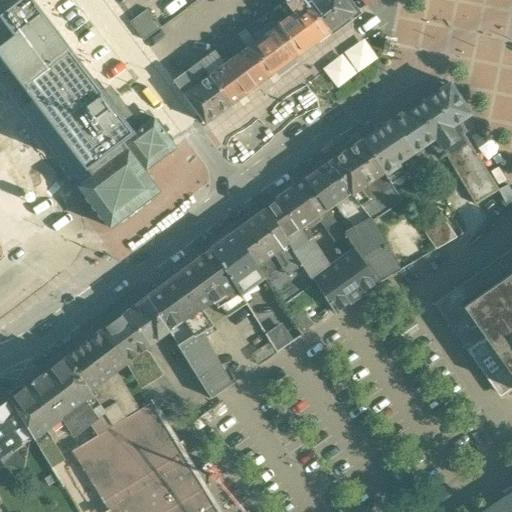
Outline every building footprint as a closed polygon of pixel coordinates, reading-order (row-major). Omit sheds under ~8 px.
[(0,44),(0,57),(85,170),(87,168),(133,133),(32,0),(18,0),(0,13),(0,19),(12,35),(0,44)] [(285,0),(284,1),(293,13),(307,3),(304,0),(285,0)] [(304,0),(307,3),(329,32),(355,13),(345,0),(304,0)] [(293,13),(276,26),(297,55),(329,32),(307,3),(293,13)] [(161,28),(147,9),(130,22),(143,40),(161,28)] [(276,26),(246,48),(267,77),(297,55),(276,26)] [(236,35),(214,51),(224,65),(246,48),(236,35)] [(340,87),(382,58),(368,38),(326,67),(340,87)] [(224,65),(209,76),(231,104),(267,77),(246,48),(224,65)] [(224,65),(214,51),(199,62),(209,76),(224,65)] [(199,62),(173,81),(205,124),(231,104),(209,76),(199,62)] [(421,102),(450,144),(458,138),(451,127),(460,121),(470,114),(449,83),(421,102)] [(450,144),(421,102),(403,115),(401,113),(391,120),(413,153),(434,138),(442,149),(450,144)] [(133,133),(87,168),(93,176),(78,187),(109,229),(159,191),(144,171),(176,147),(154,117),(133,133)] [(391,120),(361,140),(383,173),(391,184),(406,174),(399,163),(413,153),(391,120)] [(498,190),(464,134),(467,132),(460,121),(451,127),(458,138),(450,144),(442,149),(475,204),(498,190)] [(361,140),(328,162),(350,193),(351,195),(383,173),(361,140)] [(350,193),(328,162),(305,179),(326,210),(335,204),(350,193)] [(383,173),(351,195),(371,220),(372,221),(402,201),(391,184),(383,173)] [(304,178),(276,198),(277,200),(266,208),(286,239),(299,230),(307,224),(326,210),(305,179),(304,178)] [(350,193),(335,204),(354,229),(371,220),(351,195),(350,193)] [(266,208),(234,232),(256,266),(274,253),(288,242),(286,239),(266,208)] [(344,235),(326,210),(307,224),(310,228),(320,221),(335,243),(345,237),(344,235)] [(443,218),(422,230),(436,250),(456,238),(443,218)] [(354,229),(344,235),(345,237),(354,250),(377,282),(399,270),(372,221),(371,220),(354,229)] [(329,268),(311,239),(307,242),(299,230),(286,239),(288,242),(292,249),(302,264),(312,280),(329,268)] [(256,266),(234,232),(211,248),(236,287),(240,294),(263,277),(256,266)] [(288,242),(274,253),(278,259),(292,249),(288,242)] [(176,274),(200,309),(201,308),(202,310),(236,287),(211,248),(176,274)] [(511,248),(434,304),(466,350),(484,336),(463,307),(511,272),(511,248)] [(292,249),(278,259),(288,274),(302,264),(292,249)] [(354,250),(329,268),(312,280),(314,283),(334,313),(377,283),(377,282),(354,250)] [(288,274),(270,287),(282,306),(314,283),(312,280),(302,264),(288,274)] [(487,341),(511,322),(511,272),(463,307),(484,336),(487,341)] [(200,309),(176,274),(146,296),(168,330),(200,309)] [(168,330),(146,296),(123,313),(147,348),(168,331),(168,330)] [(200,309),(168,330),(168,331),(178,346),(201,332),(203,337),(215,329),(202,310),(201,308),(200,309)] [(147,348),(123,313),(100,331),(125,364),(126,363),(144,349),(147,348)] [(511,322),(487,341),(511,376),(511,322)] [(280,328),(267,337),(276,353),(291,343),(280,328)] [(125,364),(100,331),(95,334),(64,357),(89,390),(115,371),(120,368),(125,364)] [(201,332),(178,346),(211,399),(231,385),(203,337),(201,332)] [(484,336),(466,350),(496,392),(511,381),(511,376),(487,341),(484,336)] [(144,349),(126,363),(141,389),(164,375),(150,353),(144,349)] [(37,377),(62,418),(72,436),(89,423),(97,435),(112,426),(89,390),(64,357),(37,377)] [(139,410),(119,376),(115,371),(89,390),(112,426),(113,426),(139,410)] [(62,418),(37,377),(9,398),(31,434),(51,467),(64,459),(50,437),(45,431),(62,418)] [(0,404),(0,439),(8,451),(31,434),(9,398),(0,404)] [(139,410),(113,426),(112,426),(97,435),(71,451),(108,511),(216,511),(150,403),(139,410)] [(511,511),(511,491),(482,511),(511,511)]
